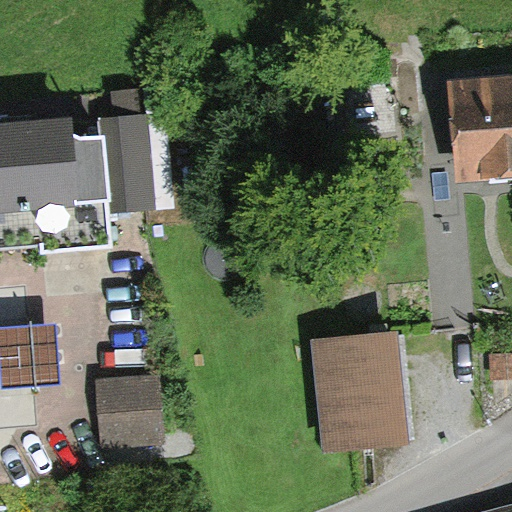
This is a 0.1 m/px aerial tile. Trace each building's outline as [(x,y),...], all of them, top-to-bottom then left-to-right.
[(511,77),(502,78),(451,81),(457,178),(511,174),(511,77)] [(69,126),(0,131),(0,208),(110,199),(105,135),(70,138),(69,126)] [(0,381),(55,378),(52,323),(0,326),(0,381)] [(392,335),(316,342),(326,442),(402,435),(392,335)] [(97,434),(154,431),(151,376),(94,379),(97,434)]
